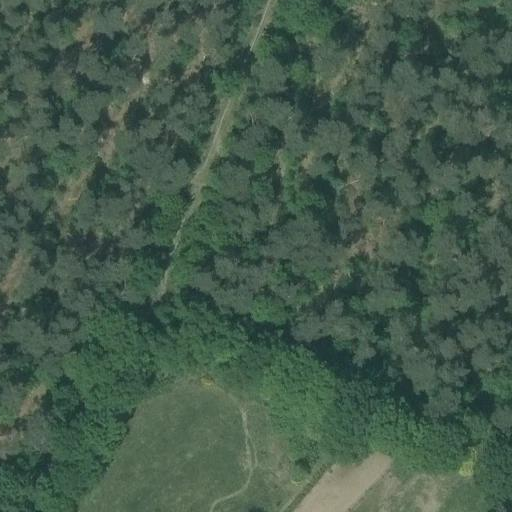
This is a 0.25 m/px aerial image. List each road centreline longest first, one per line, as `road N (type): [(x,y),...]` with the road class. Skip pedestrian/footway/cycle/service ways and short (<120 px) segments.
road 1 (track): [(138,305),(252,0)]
road 2 (track): [(283,362),(477,446)]
road 3 (track): [(58,453),(138,305)]
road 4 (track): [(138,305),(283,362)]
